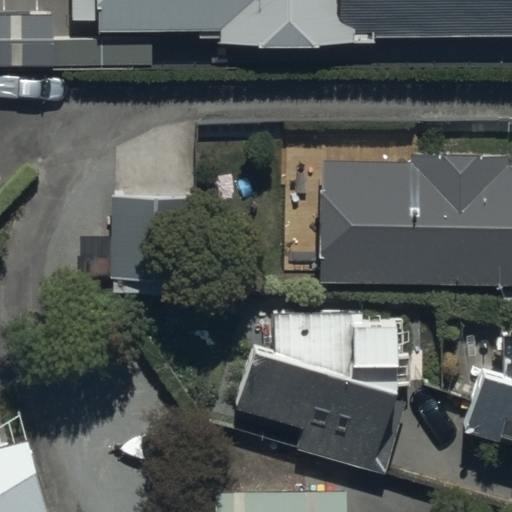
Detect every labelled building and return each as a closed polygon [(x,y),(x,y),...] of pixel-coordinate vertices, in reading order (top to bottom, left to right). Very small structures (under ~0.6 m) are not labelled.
[(511,0),(76,0),(76,24),(511,22),(511,0)] [(53,14),(0,14),(0,68),(54,68),(53,14)] [(323,163),(321,284),(511,285),(511,162),(507,162),(507,154),(411,153),(411,164),(323,163)] [(189,196),(112,193),(109,279),(186,282),(189,196)] [(306,428),(299,450),(384,475),(396,435),(386,432),(399,389),(408,389),(408,355),(402,355),(401,320),(361,321),(361,310),(338,310),(338,299),(283,301),(283,312),(270,313),(271,347),(249,348),(232,406),(306,428)] [(511,444),(511,335),(496,336),(496,371),(481,370),(461,427),(511,444)] [(0,511),(44,511),(19,416),(0,427),(0,511)] [(345,511),(345,492),(211,494),(211,511),(345,511)]
